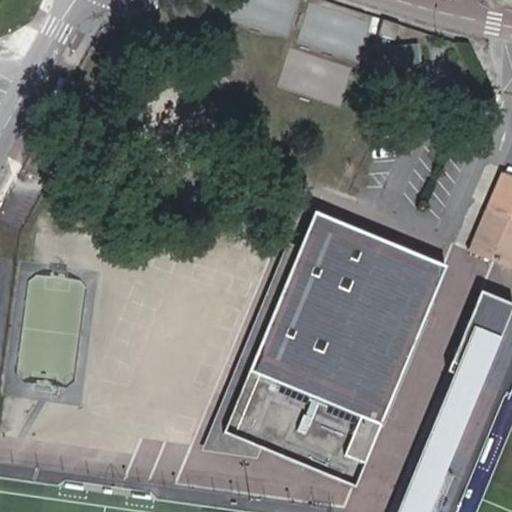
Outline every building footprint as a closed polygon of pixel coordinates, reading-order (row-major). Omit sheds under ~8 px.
[(395,41),(399,26),(383,21),(379,35),(395,41)] [(419,213),(427,171),(384,164),(377,206),(419,213)] [(511,255),(511,176),(503,173),(472,249),(508,264),(511,255)] [(371,493),(454,269),(320,219),(307,255),(295,251),(249,375),(255,378),(224,461),(273,466),(276,457),(371,493)] [(446,511),(511,335),(511,299),(490,292),(460,373),(467,375),(415,511),(446,511)]
